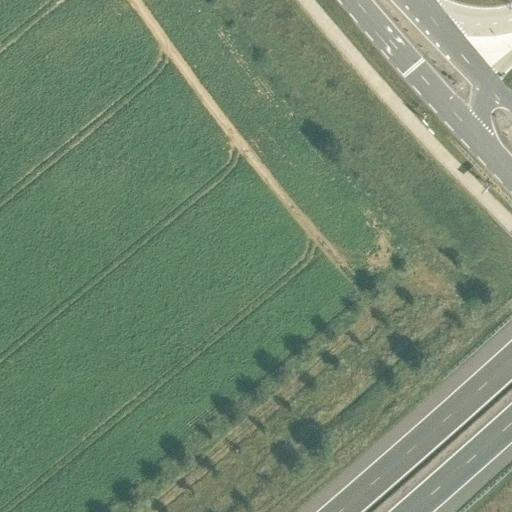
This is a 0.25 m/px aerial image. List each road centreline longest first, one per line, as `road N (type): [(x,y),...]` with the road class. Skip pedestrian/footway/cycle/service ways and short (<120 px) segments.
road 1 (motorway): [(511,356),(337,511)]
road 2 (primary): [(355,0),(483,145)]
road 3 (motorway): [(414,511),(511,425)]
